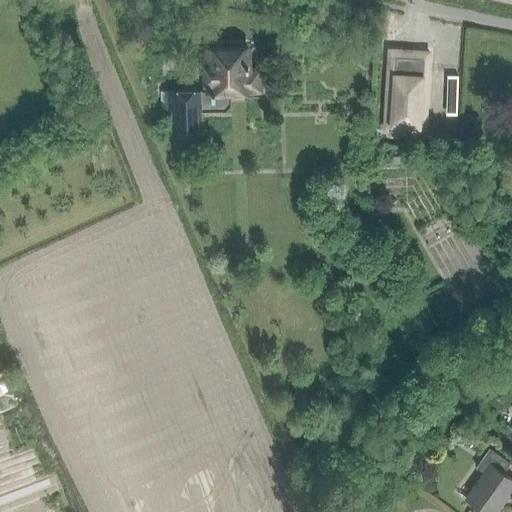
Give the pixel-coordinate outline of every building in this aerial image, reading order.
[(260,90),(259,69),(248,70),(248,47),(208,48),(209,90),(199,90),(199,89),(173,90),(173,91),(161,91),(161,108),(173,108),(174,133),(200,132),(200,111),(225,111),(230,105),(230,90),(260,90)] [(424,132),(428,70),(429,52),(389,50),(384,130),(424,132)] [(449,109),(460,109),(461,70),(450,70),(449,109)] [(177,138),(177,161),(192,161),(192,138),(177,138)] [(454,435),(455,443),(468,442),(466,433),(454,435)] [(511,486),(511,479),(503,473),(510,463),(490,448),(477,467),(485,473),(466,499),(484,511),(496,511),(502,503),(501,502),(511,486)]
